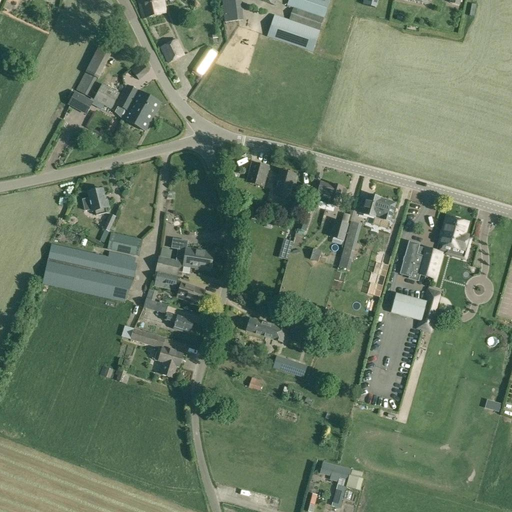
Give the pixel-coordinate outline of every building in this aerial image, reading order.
[(165,12),(162,0),(138,0),(142,18),(165,12)] [(221,0),(224,23),(244,20),(241,2),(241,0),(221,0)] [(289,0),(288,5),(296,7),(324,17),(329,0),(289,0)] [(292,21),(319,30),(323,18),(296,9),(292,21)] [(269,37),(296,45),(313,51),(319,30),(276,16),(269,37)] [(176,40),(161,47),(168,62),(184,55),(176,40)] [(207,46),(203,53),(213,59),(217,53),(207,46)] [(141,61),(131,69),(139,80),(148,71),(141,61)] [(119,93),(102,84),(94,100),(111,109),(119,93)] [(132,104),(154,115),(160,104),(128,86),(118,106),(128,111),(132,104)] [(93,101),(77,93),(74,91),(67,104),(86,114),(93,101)] [(132,104),(128,111),(124,119),(145,131),(154,115),(132,104)] [(268,168),(252,163),(247,182),(263,187),(265,180),(268,168)] [(280,171),(274,194),(290,198),(296,175),(280,171)] [(317,198),(328,201),(327,206),(337,208),(340,197),(342,198),(344,197),(346,192),(344,190),(342,189),(342,188),(332,185),(331,186),(321,183),(317,198)] [(103,189),(95,191),(93,190),(90,191),(89,193),(88,193),(89,198),(82,200),(85,212),(92,210),(92,212),(95,211),(96,216),(106,214),(105,209),(109,208),(107,201),(105,201),(103,189)] [(361,209),(360,213),(363,214),(375,218),(376,216),(382,218),(381,220),(390,222),(393,212),(396,203),(381,199),(368,195),(364,209),(361,209)] [(313,209),(306,206),(302,218),(308,220),(313,209)] [(109,232),(115,218),(110,215),(103,230),(109,232)] [(448,218),(440,244),(459,250),(459,248),(463,250),(467,236),(463,235),(467,223),(448,218)] [(334,220),(329,237),(343,241),(349,224),(334,220)] [(351,222),(343,251),(341,257),(352,260),(361,225),(351,222)] [(111,234),(107,250),(138,257),(142,241),(111,234)] [(173,239),(171,248),(177,249),(176,256),(211,262),(213,253),(187,249),(187,248),(183,247),(184,241),(173,239)] [(288,260),(293,242),(284,239),(278,258),(288,260)] [(407,243),(398,276),(408,278),(407,280),(417,283),(419,274),(435,279),(442,254),(424,248),(423,250),(417,248),(418,246),(407,243)] [(137,264),(51,245),(43,284),(124,303),(133,279),(137,264)] [(170,260),(167,274),(176,276),(179,263),(183,264),(182,266),(210,271),(211,262),(176,256),(175,261),(170,260)] [(159,257),(156,271),(167,274),(170,260),(159,257)] [(177,277),(157,273),(155,283),(175,288),(177,277)] [(197,306),(198,303),(200,303),(204,291),(189,287),(189,288),(181,285),(177,298),(187,301),(187,299),(191,300),(190,304),(197,306)] [(153,301),(156,292),(149,290),(146,299),(153,301)] [(395,295),(390,313),(420,321),(423,311),(425,303),(395,295)] [(166,313),(168,307),(147,300),(145,307),(153,309),(166,313)] [(429,331),(434,313),(423,311),(420,321),(419,328),(429,331)] [(192,325),(193,322),(177,317),(177,318),(167,315),(165,322),(175,325),(174,330),(182,333),(182,331),(189,333),(190,330),(192,329),(193,326),(192,325)] [(250,319),(249,320),(248,321),(247,324),(248,325),(246,332),(282,343),(286,331),(277,328),(277,326),(270,324),(269,327),(265,326),(266,324),(250,319)] [(288,340),(300,343),(304,330),(292,327),(288,340)] [(129,341),(161,350),(164,339),(133,329),(129,341)] [(342,339),(340,349),(351,352),(354,342),(342,339)] [(183,355),(162,349),(161,354),(157,353),(154,361),(164,364),(160,375),(173,379),(176,368),(179,368),(183,355)] [(276,358),(273,367),(296,375),(298,375),(303,377),(307,367),(301,366),(296,364),(276,358)] [(100,376),(109,380),(112,371),(103,368),(100,376)] [(117,369),(115,375),(118,375),(116,380),(126,384),(129,376),(121,373),(122,370),(117,369)] [(263,381),(252,377),(248,388),(260,392),(263,381)] [(322,464),(319,475),(330,478),(329,481),(337,484),(331,508),(339,510),(345,490),(358,493),(361,481),(348,477),(350,471),(322,464)]
